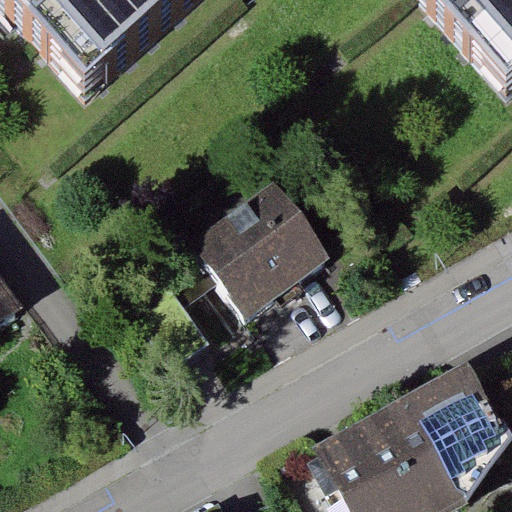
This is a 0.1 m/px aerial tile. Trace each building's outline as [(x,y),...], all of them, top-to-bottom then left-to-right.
[(201,0),(0,0),(0,9),(86,104),(201,0)] [(511,95),(511,0),(405,0),(502,105),(511,95)] [(283,188),(187,253),(240,329),(335,264),(283,188)] [(0,287),(0,325),(18,312),(0,287)] [(473,366),(313,449),(345,511),(460,511),(466,509),(511,439),(473,366)]
